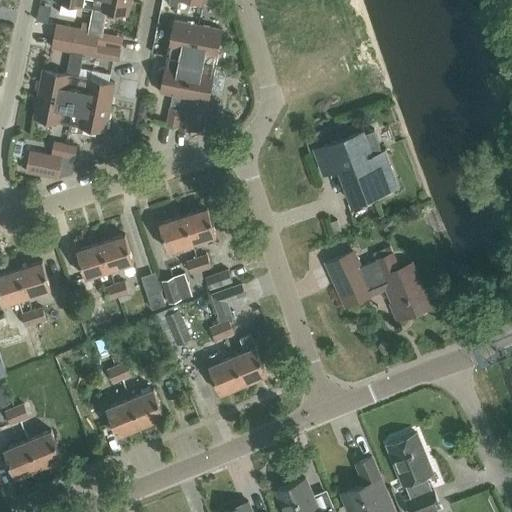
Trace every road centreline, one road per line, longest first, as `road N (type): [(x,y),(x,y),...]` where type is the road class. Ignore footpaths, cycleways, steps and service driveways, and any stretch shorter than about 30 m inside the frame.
road 1 (unclassified): [(326,411),(240,155)]
road 2 (unclassified): [(82,511),(326,411)]
road 3 (residential): [(14,215),(217,154),(240,155)]
road 4 (unclassified): [(240,155),(269,108),(242,0)]
road 5 (residential): [(0,154),(29,0)]
road 6 (residential): [(511,489),(452,365)]
road 7 (unclassified): [(326,411),(452,365)]
